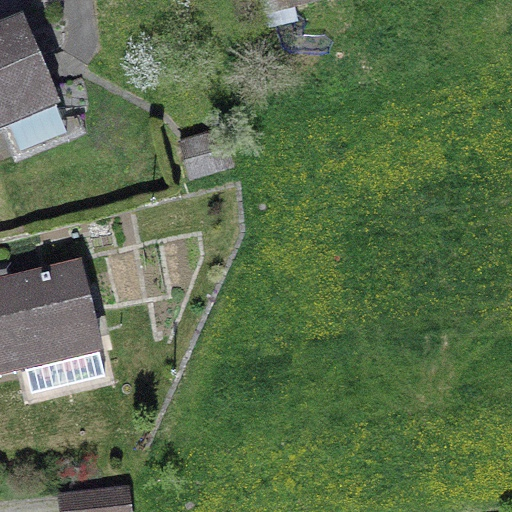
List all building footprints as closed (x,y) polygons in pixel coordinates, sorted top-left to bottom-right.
[(256,0),(260,13),(309,0),(256,0)] [(0,120),(48,100),(18,26),(0,32),(0,120)] [(185,180),(227,167),(218,137),(176,150),(185,180)] [(74,270),(0,287),(0,375),(21,370),(28,397),(100,380),(74,270)] [(64,511),(124,511),(122,495),(63,502),(64,511)]
